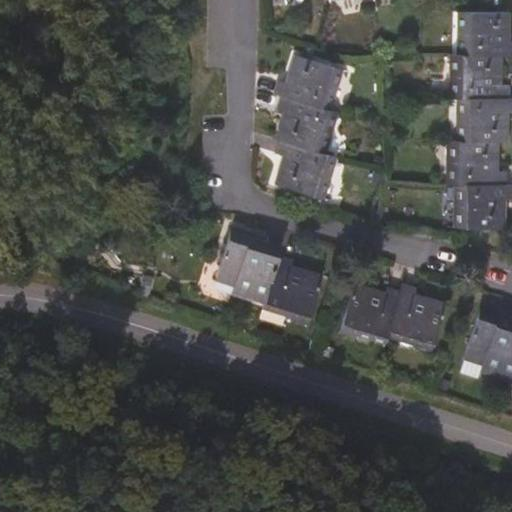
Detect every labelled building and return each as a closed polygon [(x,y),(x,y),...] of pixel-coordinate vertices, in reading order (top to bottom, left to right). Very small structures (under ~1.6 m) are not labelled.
[(511,56),(511,43),(499,43),(500,34),(509,34),(510,14),(465,14),(464,36),(460,36),(460,56),(503,56),(511,56)] [(330,86),(336,68),(296,56),(290,75),(299,78),(296,87),(279,82),(274,94),(281,97),(329,111),(336,88),(330,86)] [(492,85),(493,78),(501,78),(503,56),(460,56),(460,59),(458,59),(458,78),(452,79),(452,99),(460,99),(509,99),(511,85),(492,85)] [(330,134),(336,113),(329,111),(281,97),(277,110),(294,116),(291,124),(283,121),(277,139),(319,152),(325,133),(330,134)] [(508,143),(508,124),(499,123),(500,113),(511,114),(511,99),(509,99),(460,99),(459,123),(466,123),(465,143),(498,143),(508,143)] [(331,177),(337,158),(319,152),(277,139),(276,141),(281,142),(277,155),(295,160),(292,167),(283,165),(277,184),(319,197),(326,176),(331,177)] [(487,171),(488,164),(498,164),(498,143),(465,143),(454,143),(454,164),(448,164),(448,184),(457,185),(483,185),(507,186),(507,172),(487,171)] [(506,209),(495,208),(496,199),(511,199),(511,185),(507,186),(483,185),(457,185),(456,208),(463,208),(462,227),(505,228),(506,209)] [(263,302),(275,261),(279,247),(264,243),(261,256),(243,250),(247,236),(231,230),(215,281),(232,287),(231,292),(263,302)] [(307,326),(322,281),(305,275),(303,279),(288,273),(290,266),(275,261),(263,302),(262,305),(293,315),(292,321),(307,326)] [(390,331),(401,294),(387,289),(385,298),(369,294),(370,290),(354,285),(341,331),(357,337),(359,330),(388,339),(390,331)] [(433,349),(446,303),(430,299),(429,302),(415,298),(417,289),(403,285),(401,294),(390,331),(419,339),(418,344),(433,349)] [(509,383),(511,375),(511,329),(509,336),(491,329),(496,316),(479,310),(462,360),(482,367),(479,372),(509,383)]
